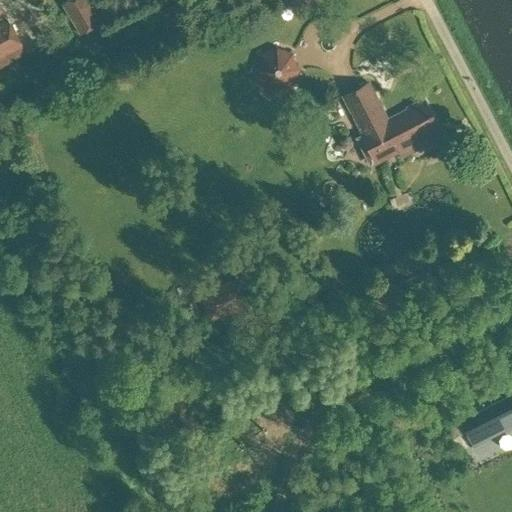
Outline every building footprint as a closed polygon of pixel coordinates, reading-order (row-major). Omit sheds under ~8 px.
[(80,33),(102,22),(90,0),(65,0),(63,1),(80,33)] [(0,57),(22,46),(7,19),(6,20),(2,12),(3,12),(0,6),(0,57)] [(279,94),(294,85),(300,68),(291,53),(274,47),(259,56),(254,73),(262,88),(279,94)] [(441,137),(438,130),(423,100),(406,109),(407,110),(387,121),(368,85),(340,100),(359,137),(356,139),(371,169),(397,155),(399,159),(441,137)] [(241,276),(198,293),(209,321),(251,304),(241,276)] [(511,394),(460,421),(473,447),(511,426),(511,394)]
